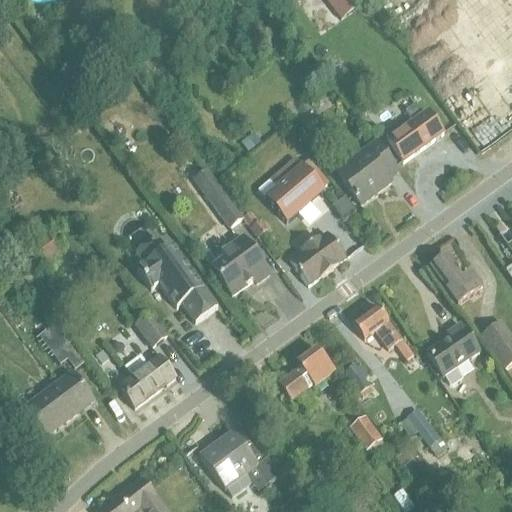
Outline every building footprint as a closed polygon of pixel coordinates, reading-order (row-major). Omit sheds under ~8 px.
[(355,0),(324,0),(341,21),(360,6),(355,0)] [(89,56),(80,63),(88,74),(97,68),(89,56)] [(403,165),(443,136),(428,115),(423,118),(415,106),(405,114),(413,125),(387,143),(403,165)] [(253,137),(240,146),(247,155),(259,145),(253,137)] [(389,181),(399,174),(377,144),(336,175),(360,208),(392,184),(389,181)] [(21,151),(13,158),(18,166),(27,159),(21,151)] [(296,161),(258,194),(286,226),(324,194),(322,191),(329,185),(309,163),(302,169),(296,161)] [(241,225),(222,199),(206,177),(194,187),(209,209),(228,235),(241,225)] [(344,202),(332,212),(344,227),(356,217),(344,202)] [(251,216),(243,222),(258,242),(269,234),(261,223),(258,225),(251,216)] [(308,290),(346,262),(327,236),(319,241),(319,240),(299,254),(300,255),(289,264),(308,290)] [(48,240),(32,252),(41,265),(58,252),(48,240)] [(195,327),(217,311),(203,291),(202,291),(171,248),(165,253),(156,240),(136,255),(145,267),(137,273),(151,293),(159,287),(176,311),(182,308),(195,327)] [(267,281),(241,245),(206,271),(229,304),(252,287),(254,290),(267,281)] [(482,292),(470,276),(462,281),(447,260),(431,272),(445,292),(445,293),(457,310),(482,292)] [(407,366),(413,361),(377,312),(353,329),(364,345),(376,337),(389,355),(395,351),(407,366)] [(166,342),(147,318),(131,331),(150,354),(166,342)] [(462,380),(457,372),(480,357),(460,327),(446,336),(449,340),(426,356),(449,390),(462,380)] [(506,373),(511,368),(511,341),(502,327),(483,340),(506,373)] [(69,347),(53,359),(60,368),(67,363),(75,373),(84,367),(69,347)] [(318,355),(297,370),(300,375),(278,391),(291,408),(313,392),(315,394),(335,379),(318,355)] [(132,380),(118,391),(135,413),(176,382),(159,360),(148,368),(141,359),(125,371),(132,380)] [(362,400),(372,393),(356,371),(346,378),(362,400)] [(42,444),(94,405),(71,375),(20,414),(42,444)] [(418,415),(408,423),(403,426),(412,438),(417,434),(438,461),(448,453),(418,415)] [(363,423),(351,432),(372,461),(385,452),(363,423)] [(236,438),(200,462),(223,496),(227,493),(233,501),(252,487),(248,481),(258,473),(270,489),(280,482),(267,463),(257,470),(236,438)] [(428,467),(418,476),(424,483),(434,475),(428,467)] [(163,511),(145,486),(108,511),(163,511)] [(302,511),(294,501),(286,508),(289,511),(302,511)]
